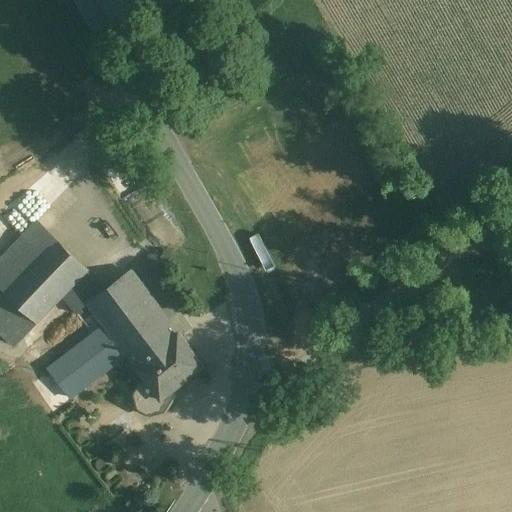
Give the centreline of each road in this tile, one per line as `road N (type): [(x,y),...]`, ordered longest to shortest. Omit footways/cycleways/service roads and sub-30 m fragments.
road 1 (secondary): [(255,385),(245,292),(85,0)]
road 2 (unclassified): [(255,385),(339,311),(422,258),(511,219)]
